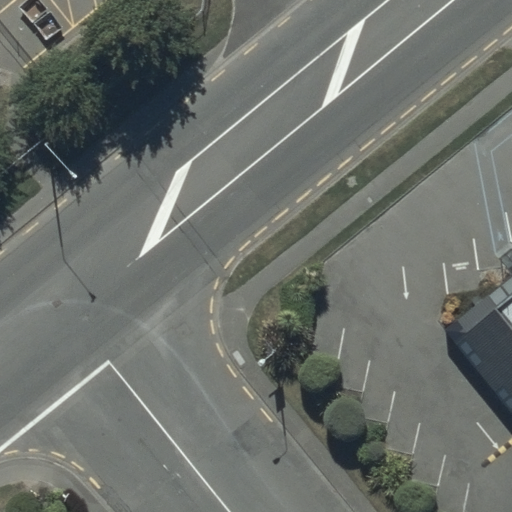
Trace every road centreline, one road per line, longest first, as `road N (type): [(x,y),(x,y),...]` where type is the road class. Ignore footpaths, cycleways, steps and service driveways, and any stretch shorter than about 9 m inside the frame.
road 1 (tertiary): [(78,280),(424,0)]
road 2 (residential): [(274,511),(78,280)]
